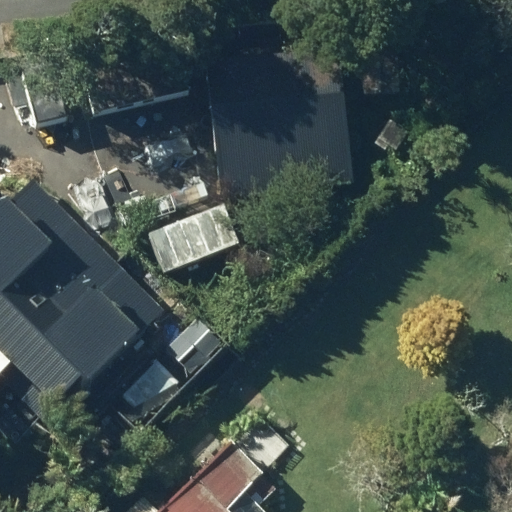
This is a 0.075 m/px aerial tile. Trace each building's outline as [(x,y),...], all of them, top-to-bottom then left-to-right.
[(352,94),(390,93),(389,43),(351,44),(352,94)] [(208,200),(342,184),(327,48),(192,63),(208,200)] [(0,395),(33,428),(152,308),(21,179),(0,199),(0,395)] [(224,206),(151,235),(168,279),(241,251),(224,206)] [(161,351),(120,398),(147,421),(187,374),(161,351)] [(255,511),(249,505),(266,489),(216,438),(142,509),(130,496),(112,511),(255,511)]
